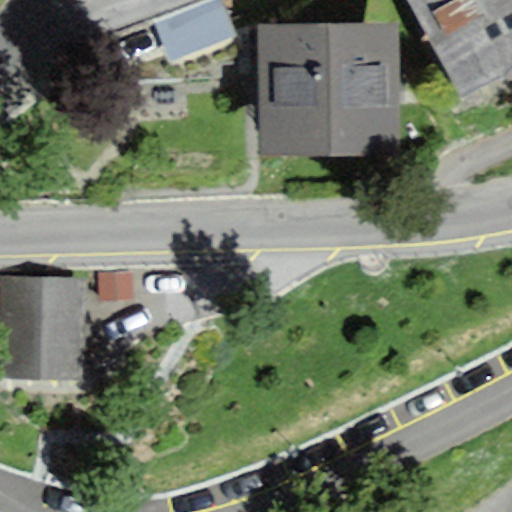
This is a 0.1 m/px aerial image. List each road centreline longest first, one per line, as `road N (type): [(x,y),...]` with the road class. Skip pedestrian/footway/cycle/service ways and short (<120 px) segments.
road 1 (residential): [(0,231),(423,217),(511,204)]
road 2 (unclassified): [(153,0),(75,31),(26,29)]
